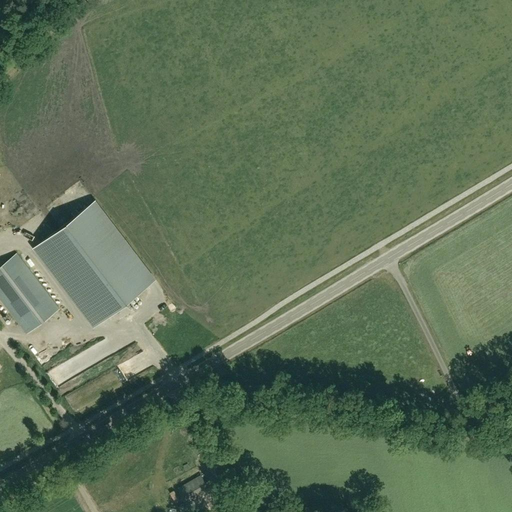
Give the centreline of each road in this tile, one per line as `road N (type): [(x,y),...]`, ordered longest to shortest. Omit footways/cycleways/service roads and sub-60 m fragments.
road 1 (tertiary): [(82,438),(511,184)]
road 2 (track): [(183,379),(216,390),(485,423)]
road 3 (unclassified): [(82,438),(0,337)]
